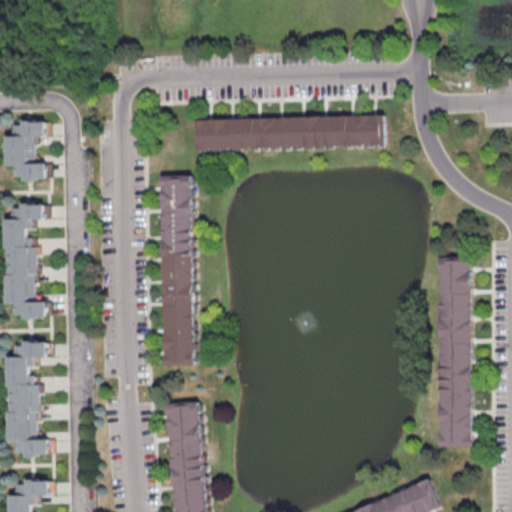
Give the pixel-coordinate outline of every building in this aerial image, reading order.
[(387,143),(386,114),(364,115),(365,144),(387,143)] [(341,115),(315,116),(316,145),(342,144),(341,115)] [(364,115),(341,115),(342,144),(365,144),(364,115)] [(315,116),(293,117),(294,146),(316,145),(315,116)] [(249,117),(223,118),(224,148),(250,147),(249,117)] [(272,117),(249,117),(250,147),(273,146),(272,117)] [(293,117),(272,117),(273,146),(294,146),(293,117)] [(223,118),(198,119),(199,149),(224,148),(223,118)] [(27,181),(27,179),(25,179),(25,175),(16,175),(16,173),(15,173),(15,164),(8,164),(8,135),(15,135),(15,124),(24,124),(24,119),(33,119),(33,121),(48,121),(48,136),(37,136),(37,163),(47,163),(48,177),(40,177),(40,179),(32,179),(32,181),(27,181)] [(194,174),(164,175),(165,199),(194,199),(194,174)] [(165,199),(165,223),(194,223),(194,199),(165,199)] [(26,320),(32,320),(32,317),(40,317),(40,315),(48,315),(47,301),(37,301),(36,273),(39,273),(38,246),(33,246),(33,237),(29,237),(29,228),(33,228),(33,219),(46,219),(46,203),(32,204),(32,202),(23,202),(23,207),(14,207),(14,217),(6,218),(6,248),(9,248),(9,272),(7,272),(7,304),(15,304),(15,311),(16,312),(16,314),(23,314),(23,313),(25,313),(26,318),(26,320)] [(165,223),(166,247),(195,247),(194,223),(165,223)] [(166,247),(166,269),(195,268),(195,247),(166,247)] [(474,280),(474,256),(443,256),(443,280),(474,280)] [(166,269),(166,290),(195,290),(195,268),(166,269)] [(474,305),(474,280),(443,280),(444,305),(474,305)] [(166,290),(167,315),(196,314),(195,290),(166,290)] [(474,329),(474,305),(444,305),(444,329),(474,329)] [(167,315),(167,340),(197,339),(196,314),(167,315)] [(474,353),(474,329),(444,329),(444,353),(474,353)] [(167,340),(168,363),(198,363),(197,339),(167,340)] [(27,455),(42,455),(42,453),(50,453),(50,438),(38,438),(38,411),(41,411),(41,383),(36,383),(35,375),(31,375),(31,365),(36,365),(36,356),(48,356),(48,341),(34,342),(34,340),(26,340),(26,345),(16,345),(16,356),(9,356),(9,386),(12,386),(12,411),(10,411),(10,440),(18,440),(18,451),(27,451),(27,455)] [(475,376),(474,353),(444,353),(444,376),(475,376)] [(474,400),(475,376),(444,376),(444,400),(474,400)] [(200,400),(169,403),(171,425),(202,422),(200,400)] [(474,420),(474,400),(444,400),(444,420),(474,420)] [(444,445),(475,445),(474,420),(444,420),(444,445)] [(171,425),(174,451),(204,448),(202,422),(171,425)] [(174,451),(176,475),(206,472),(204,448),(174,451)] [(176,475),(178,497),(208,494),(206,472),(176,475)] [(423,511),(431,511),(445,505),(432,477),(411,487),(423,511)] [(34,511),(34,505),(39,505),(38,496),(51,496),(50,480),(37,480),(37,478),(28,478),(28,483),(18,483),(18,494),(11,495),(11,511),(34,511)] [(396,511),(423,511),(411,487),(390,497),(396,511)] [(178,497),(178,511),(208,511),(208,494),(178,497)] [(368,511),(396,511),(390,497),(366,507),(368,511)]
